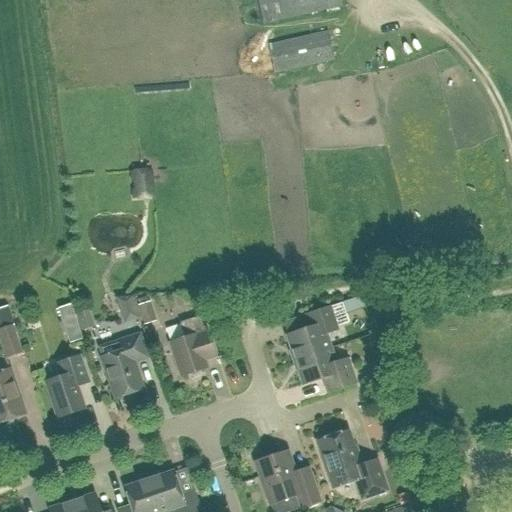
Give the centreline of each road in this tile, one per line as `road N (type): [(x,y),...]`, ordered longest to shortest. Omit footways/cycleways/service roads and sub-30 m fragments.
road 1 (track): [(511,143),(490,84),(458,44),(382,15)]
road 2 (residential): [(16,480),(200,418)]
road 3 (residential): [(265,396),(275,419),(366,388)]
